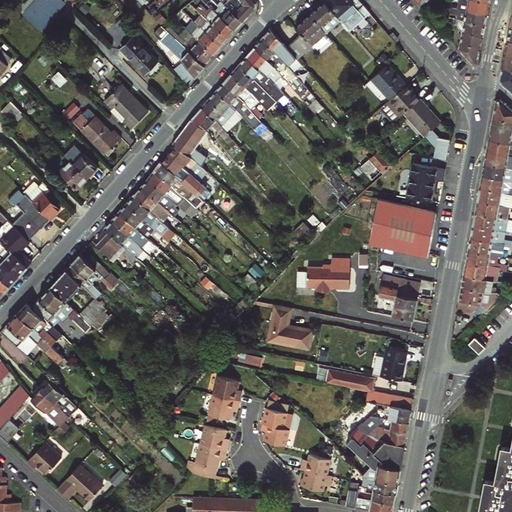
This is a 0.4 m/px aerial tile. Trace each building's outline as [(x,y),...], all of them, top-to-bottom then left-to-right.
[(35,0),(29,0),(22,8),(25,12),(35,0)] [(62,0),(35,0),(25,12),(23,14),(39,30),(64,2),(62,0)] [(144,4),(139,0),(135,4),(139,9),(144,4)] [(218,3),(213,0),(210,0),(207,2),(221,15),(225,11),(218,3)] [(244,20),(225,3),(221,0),(218,3),(225,11),(221,15),(236,30),(244,20)] [(228,0),(225,3),(244,20),(256,7),(257,2),(255,0),(228,0)] [(343,23),(363,5),(358,0),(324,0),(323,1),(340,20),(343,23)] [(438,2),(439,0),(421,0),(420,3),(430,10),(436,2),(438,2)] [(454,0),(453,7),(488,14),(490,3),(472,0),(454,0)] [(340,20),(323,1),(309,14),(326,33),(340,20)] [(488,14),(453,7),(452,13),(460,15),(458,20),(485,26),(488,14)] [(187,11),(183,8),(175,15),(180,19),(187,11)] [(210,13),(207,17),(228,38),(236,30),(221,15),(217,20),(210,13)] [(326,33),(309,14),(294,27),(300,33),(286,46),(297,58),(311,45),(326,33)] [(211,27),(207,31),(222,46),(228,38),(207,17),(204,20),(211,27)] [(485,26),(458,20),(451,18),(449,24),(455,25),(463,32),(483,36),(485,26)] [(189,28),(193,32),(200,24),(196,20),(189,28)] [(222,46),(207,31),(200,24),(193,32),(195,34),(215,53),(222,46)] [(460,41),(459,49),(473,65),(478,63),(483,36),(463,32),(455,25),(454,33),(460,41)] [(286,46),(270,29),(262,39),(275,51),(281,58),(289,66),(297,58),(286,46)] [(173,40),(170,43),(184,61),(195,75),(196,76),(205,65),(190,50),(185,45),(183,43),(170,30),(167,33),(173,40)] [(136,34),(121,49),(146,73),(159,60),(139,41),(141,39),(136,34)] [(194,46),(190,50),(205,65),(215,53),(195,34),(189,41),(194,46)] [(273,67),(281,58),(275,51),(262,39),(253,48),(267,61),(273,67)] [(185,45),(190,50),(194,46),(189,41),(188,42),(185,45)] [(278,73),(273,67),(267,61),(253,48),(246,57),(262,73),(266,77),(267,78),(272,84),(280,75),(278,73)] [(511,55),(504,54),(502,67),(511,69),(511,55)] [(0,75),(9,65),(0,56),(0,75)] [(267,78),(266,77),(262,73),(246,57),(238,66),(256,83),(265,93),(270,88),(264,82),(267,78)] [(285,80),(293,71),(289,66),(281,58),(273,67),(278,73),(280,75),(281,76),(285,80)] [(175,69),(186,83),(195,75),(184,61),(175,69)] [(391,100),(408,84),(388,64),(383,69),(370,81),(367,84),(379,97),(384,92),(391,100)] [(256,83),(238,66),(230,75),(244,88),(258,103),(265,111),(273,102),(265,93),(256,83)] [(511,69),(502,67),(500,78),(502,84),(511,93),(511,69)] [(230,75),(222,84),(242,103),(244,105),(255,116),(258,119),(262,115),(254,107),(258,103),(244,88),(230,75)] [(105,100),(114,109),(112,111),(122,121),(124,119),(132,127),(148,111),(121,84),(105,100)] [(242,103),(222,84),(215,92),(235,110),(242,103)] [(423,99),(408,84),(391,100),(388,103),(402,118),(408,112),(423,99)] [(235,110),(215,92),(208,100),(229,117),(235,110)] [(442,118),(423,98),(423,99),(408,112),(427,133),(442,118)] [(21,109),(11,99),(1,111),(10,119),(21,109)] [(496,100),(493,116),(511,120),(511,109),(501,99),(496,100)] [(221,126),(229,117),(208,100),(201,108),(216,121),(221,126)] [(76,101),(65,111),(71,118),(82,108),(76,101)] [(244,105),(242,103),(235,110),(239,115),(242,112),(251,120),(255,116),(244,105)] [(222,127),(221,126),(216,121),(201,108),(192,118),(206,132),(211,126),(218,131),(222,127)] [(91,121),(83,113),(74,121),(106,153),(111,148),(112,148),(115,146),(114,145),(121,137),(114,129),(112,132),(96,116),(91,121)] [(511,120),(493,116),(490,129),(511,133),(511,135),(511,138),(511,137),(511,120)] [(206,132),(192,118),(174,143),(177,145),(196,162),(201,156),(192,149),(206,132)] [(445,121),(442,118),(427,133),(429,135),(445,121)] [(488,140),(510,144),(511,144),(511,137),(511,138),(511,135),(511,133),(490,129),(488,140)] [(438,136),(434,155),(447,158),(451,138),(438,136)] [(216,144),(211,138),(209,144),(211,147),(209,148),(228,167),(232,162),(216,144)] [(486,151),(508,156),(510,144),(488,140),(486,151)] [(64,153),(70,159),(88,177),(98,166),(75,143),(64,153)] [(177,145),(162,162),(184,182),(191,189),(198,196),(206,187),(198,180),(206,171),(196,162),(177,145)] [(393,163),(377,146),(368,154),(384,171),(393,163)] [(511,156),(508,156),(486,151),(483,164),(511,170),(511,156)] [(88,177),(70,159),(59,170),(76,188),(88,177)] [(184,182),(162,162),(161,161),(154,171),(183,197),(196,208),(200,203),(189,192),(188,193),(181,186),(184,182)] [(413,161),(406,196),(430,201),(435,178),(442,180),(445,168),(413,161)] [(481,177),(511,182),(511,170),(483,164),(481,177)] [(154,171),(147,179),(176,205),(183,197),(154,171)] [(511,182),(481,177),(478,189),(511,195),(511,182)] [(176,205),(147,179),(140,187),(170,214),(178,221),(182,216),(174,208),(176,205)] [(27,194),(51,219),(62,208),(48,195),(52,192),(44,183),(42,185),(37,181),(25,192),(27,194)] [(52,192),(54,189),(46,181),(44,183),(52,192)] [(188,193),(189,192),(200,203),(203,200),(198,196),(191,189),(184,182),(181,186),(188,193)] [(170,214),(140,187),(133,196),(156,216),(163,222),(170,214)] [(211,191),(206,187),(198,196),(203,200),(211,191)] [(12,198),(17,203),(27,194),(25,192),(22,189),(12,198)] [(511,195),(478,189),(476,201),(503,206),(510,208),(511,208),(511,195)] [(14,223),(30,240),(51,219),(27,194),(17,203),(25,212),(14,223)] [(149,224),(156,216),(133,196),(126,203),(149,224)] [(378,247),(427,257),(427,255),(436,211),(377,199),(367,244),(378,247)] [(503,206),(476,201),(474,213),(499,219),(499,221),(506,222),(507,220),(511,220),(511,213),(509,213),(510,208),(503,206)] [(156,230),(149,224),(126,203),(119,211),(136,227),(140,230),(144,226),(161,241),(164,237),(156,230)] [(112,219),(129,235),(136,227),(119,211),(112,219)] [(471,226),(502,232),(504,224),(506,224),(506,222),(499,221),(499,219),(474,213),(471,226)] [(287,221),(280,214),(269,226),(275,232),(287,221)] [(156,216),(149,224),(156,230),(163,222),(156,216)] [(311,226),(303,217),(295,225),(303,233),(311,226)] [(133,254),(141,246),(132,238),(129,235),(112,219),(105,227),(109,231),(133,254)] [(0,232),(0,237),(27,265),(32,260),(22,251),(32,241),(30,240),(14,223),(12,221),(0,232)] [(471,226),(469,237),(494,243),(493,247),(499,248),(501,248),(502,245),(509,247),(509,243),(500,241),(502,232),(471,226)] [(136,234),(144,242),(148,238),(140,230),(136,227),(129,235),(132,238),(136,234)] [(133,254),(109,231),(97,244),(114,261),(120,255),(118,252),(114,249),(117,246),(121,249),(131,259),(135,255),(133,254)] [(132,238),(141,246),(144,242),(136,234),(132,238)] [(0,255),(19,274),(27,265),(0,237),(0,255)] [(469,237),(466,250),(497,256),(499,248),(493,247),(494,243),(469,237)] [(466,250),(464,263),(494,269),(498,270),(503,271),(505,264),(496,263),(497,256),(466,250)] [(81,285),(90,294),(95,289),(88,282),(89,281),(87,278),(92,273),(105,286),(110,282),(87,259),(81,253),(66,270),(65,270),(81,285)] [(110,282),(113,285),(119,280),(111,272),(91,254),(87,259),(110,282)] [(19,274),(0,255),(0,273),(11,284),(19,274)] [(304,268),(305,288),(315,288),(316,292),(328,291),(327,286),(331,286),(331,287),(348,286),(346,257),(327,258),(328,265),(319,265),(320,268),(304,268)] [(464,263),(461,275),(483,279),(491,282),(494,269),(464,263)] [(50,287),(65,302),(81,285),(65,270),(50,287)] [(11,284),(0,273),(0,287),(4,291),(11,284)] [(461,275),(459,285),(485,291),(494,300),(501,294),(501,292),(500,290),(498,289),(493,288),(494,283),(491,282),(483,279),(461,275)] [(416,284),(380,276),(376,295),(393,298),(390,314),(411,318),(416,297),(413,297),(416,284)] [(485,291),(459,285),(454,311),(470,314),(473,311),(474,304),(477,304),(479,305),(483,310),(494,300),(485,291)] [(43,319),(59,334),(72,320),(85,333),(86,334),(92,327),(79,315),(65,302),(50,287),(31,307),(43,319)] [(95,299),(86,309),(90,313),(100,303),(95,299)] [(288,305),(272,301),(264,338),(306,347),(310,329),(284,323),(288,305)] [(38,324),(43,319),(31,307),(27,303),(18,313),(52,346),(56,342),(38,324)] [(79,315),(92,327),(107,311),(100,303),(90,313),(86,309),(79,315)] [(473,311),(470,314),(479,314),(483,310),(479,305),(477,304),(474,304),(473,311)] [(52,346),(18,313),(1,332),(27,356),(37,345),(61,368),(68,361),(52,346)] [(38,324),(56,342),(61,336),(59,334),(43,319),(38,324)] [(483,346),(472,337),(466,343),(477,352),(483,346)] [(397,379),(400,364),(397,364),(400,350),(383,346),(377,375),(397,379)] [(263,363),(263,353),(241,352),(240,362),(263,363)] [(0,381),(10,371),(0,358),(0,381)] [(162,364),(156,359),(140,376),(145,381),(162,364)] [(409,398),(370,390),(371,383),(350,375),(344,374),(341,385),(348,387),(365,390),(363,400),(375,402),(393,406),(409,409),(411,399),(409,398)] [(213,388),(234,393),(237,381),(216,376),(213,388)] [(50,380),(41,388),(70,416),(78,407),(50,380)] [(1,407),(11,416),(30,396),(21,385),(1,407)] [(365,390),(348,387),(347,396),(363,400),(365,390)] [(70,416),(41,388),(32,398),(60,425),(70,416)] [(211,395),(238,402),(240,396),(234,394),(234,393),(213,388),(211,395)] [(236,408),(238,402),(211,395),(209,403),(231,408),(231,407),(236,408)] [(360,467),(359,473),(362,476),(365,477),(397,482),(403,445),(374,440),(366,433),(378,420),(379,417),(375,416),(368,415),(374,408),(375,402),(363,400),(325,423),(336,433),(341,427),(344,429),(339,436),(363,459),(363,465),(360,467)] [(228,419),(231,408),(209,403),(207,414),(228,419)] [(375,416),(379,417),(407,422),(409,409),(393,406),(392,412),(376,409),(375,416)] [(0,407),(0,428),(7,420),(11,416),(1,407),(0,407)] [(260,419),(260,423),(288,430),(291,421),(286,420),(287,414),(265,408),(263,417),(261,416),(260,419)] [(160,414),(152,424),(157,428),(164,418),(160,414)] [(407,422),(379,417),(378,420),(366,433),(374,440),(403,445),(407,422)] [(7,420),(0,428),(0,434),(8,442),(19,431),(7,420)] [(288,430),(260,423),(260,425),(260,431),(264,432),(262,440),(285,446),(288,430)] [(204,424),(199,443),(225,450),(227,443),(222,442),(225,430),(204,424)] [(511,511),(511,427),(508,448),(499,446),(492,482),(484,480),(477,511),(511,511)] [(28,460),(35,467),(38,464),(46,472),(62,455),(46,440),(28,460)] [(199,443),(192,471),(191,473),(195,474),(213,478),(219,455),(224,457),(225,450),(199,443)] [(302,462),(300,469),(305,471),(326,475),(330,460),(310,455),(307,464),(302,462)] [(58,488),(69,497),(77,489),(89,500),(104,485),(81,463),(58,488)] [(117,473),(123,478),(127,474),(121,469),(117,473)] [(22,511),(23,507),(13,507),(13,499),(8,498),(9,481),(3,480),(3,470),(0,470),(0,511),(22,511)] [(130,477),(135,481),(141,474),(136,470),(130,477)] [(331,477),(326,475),(305,471),(303,479),(301,479),(300,486),(322,491),(323,485),(329,487),(331,477)] [(373,489),(395,493),(397,482),(365,477),(363,487),(373,489)] [(393,503),(395,493),(373,489),(372,494),(358,492),(357,497),(393,503)] [(347,490),(345,505),(355,507),(357,497),(358,492),(347,490)] [(391,511),(393,503),(357,497),(355,507),(382,511),(391,511)] [(262,511),(263,500),(195,498),(194,511),(262,511)]
